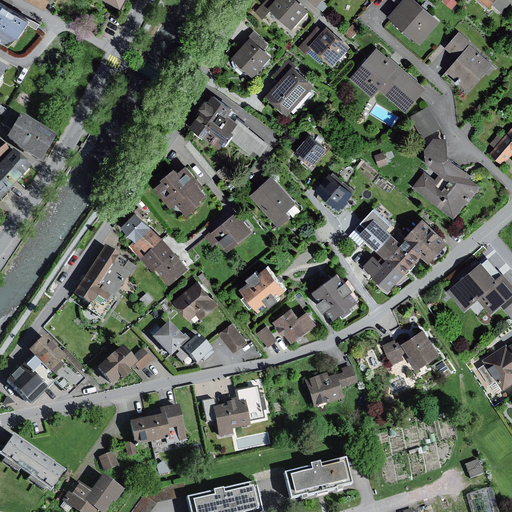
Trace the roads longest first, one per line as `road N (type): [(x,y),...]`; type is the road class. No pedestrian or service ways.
road 1 (residential): [(511,212),(380,314),(327,343),(0,420)]
road 2 (residential): [(247,0),(170,137),(0,378)]
road 3 (residential): [(0,244),(63,151),(146,0)]
